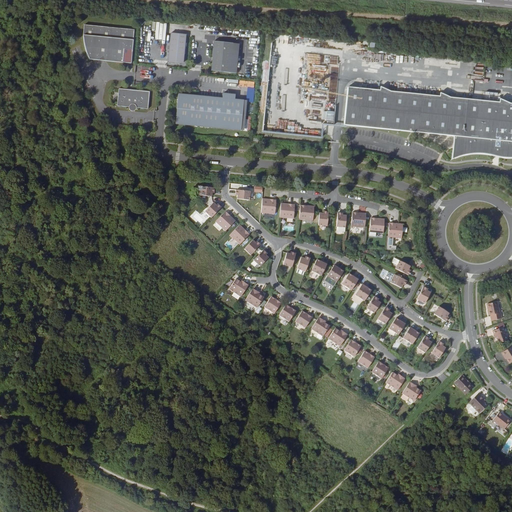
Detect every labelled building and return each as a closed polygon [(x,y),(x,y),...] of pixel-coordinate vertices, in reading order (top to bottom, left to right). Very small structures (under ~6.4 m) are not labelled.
[(136,30),(87,25),(86,36),(89,53),(91,60),(133,63),(136,30)] [(187,35),(172,33),(169,61),(184,63),(187,35)] [(232,72),(235,43),(216,41),(213,70),(232,72)] [(241,43),(235,43),(232,72),(238,73),(241,43)] [(511,104),(350,87),(346,125),(456,137),(453,160),(458,158),(475,154),(482,154),(503,158),(511,158),(511,104)] [(151,91),(121,88),(119,107),(149,109),(151,91)] [(237,99),(226,98),(180,93),(177,123),(243,130),(246,100),(237,99)] [(202,195),(214,196),(214,192),(214,191),(217,191),(217,187),(203,186),(202,195)] [(240,193),(239,195),(239,199),(251,200),(252,191),(238,189),(237,193),(240,193)] [(265,198),(263,213),(277,214),(278,200),(265,198)] [(283,202),(281,217),(296,218),(297,204),(283,202)] [(213,217),(223,207),(221,205),(219,206),(218,205),(215,203),(207,211),(213,217)] [(302,204),(301,219),(315,220),(316,206),(302,204)] [(227,231),(237,220),(227,211),(217,221),(227,231)] [(321,212),(320,225),(329,225),(331,211),(327,211),(327,213),(325,213),(321,212)] [(204,221),(203,218),(201,219),(198,212),(192,214),(195,224),(204,221)] [(347,227),(348,215),(345,215),(343,214),(343,213),(339,212),(338,226),(347,227)] [(352,226),(366,228),(368,214),(354,212),(352,226)] [(386,219),(372,217),(371,232),(385,234),(386,219)] [(391,223),(389,237),(395,238),(403,238),(405,224),(391,223)] [(241,244),(251,234),(241,224),(231,235),(241,244)] [(395,238),(389,237),(388,249),(397,250),(398,246),(394,246),(395,238)] [(252,255),(262,244),(260,242),(258,243),(257,242),(254,239),(246,249),(252,255)] [(266,253),(267,252),(265,249),(255,260),(261,266),(270,257),(267,254),(266,253)] [(294,267),(298,253),(294,252),(294,254),(292,253),(288,252),(285,264),(294,267)] [(307,271),(312,258),(309,257),(308,259),(306,258),(303,257),(299,268),(307,271)] [(323,276),(328,264),(322,261),(318,259),(313,270),(323,276)] [(397,269),(409,275),(411,272),(409,270),(410,269),(412,266),(401,261),(397,269)] [(338,281),(345,270),(342,268),(336,264),(329,275),(338,281)] [(353,290),(360,279),(354,275),(350,273),(343,284),(353,290)] [(405,283),(407,284),(409,281),(395,275),(392,283),(403,288),(404,285),(405,283)] [(249,286),(243,282),(238,279),(230,289),(242,297),(249,286)] [(365,301),(372,290),(369,288),(363,284),(356,295),(365,301)] [(427,290),(428,288),(425,286),(418,299),(426,303),(432,292),(428,291),(427,290)] [(261,294),(254,290),(247,300),(258,308),(266,298),(261,294)] [(282,302),(272,296),(266,306),(275,313),(282,302)] [(375,313),(382,303),(379,301),(377,300),(379,298),(375,296),(368,308),(375,313)] [(498,299),(488,303),(492,313),(493,313),(495,318),(506,314),(504,309),(502,309),(498,299)] [(297,310),(287,304),(280,315),(291,321),(297,310)] [(386,324),(393,313),(390,312),(388,311),(390,309),(387,307),(379,319),(386,324)] [(447,318),(448,317),(450,314),(440,307),(435,314),(447,322),(449,319),(447,318)] [(313,317),(303,310),(296,321),(306,327),(313,317)] [(327,322),(319,318),(313,328),(325,336),(332,325),(327,322)] [(400,334),(407,324),(400,320),(397,318),(390,328),(400,334)] [(496,333),(497,337),(499,342),(509,339),(504,326),(500,328),(494,330),(495,334),(496,333)] [(341,330),(336,327),(329,338),(342,345),(348,335),(341,330)] [(414,344),(420,334),(417,332),(411,328),(404,338),(414,344)] [(426,353),(433,343),(430,340),(428,339),(429,338),(426,336),(418,348),(426,353)] [(362,346),(352,339),(345,350),(356,356),(362,346)] [(442,344),(443,342),(440,341),(432,353),(440,358),(447,347),(443,345),(442,344)] [(505,354),(507,357),(510,362),(511,360),(511,346),(511,345),(502,351),(504,355),(505,354)] [(376,357),(366,350),(359,361),(369,368),(376,357)] [(390,367),(380,361),(373,372),(383,378),(390,367)] [(399,375),(394,372),(387,382),(399,390),(406,380),(399,375)] [(466,376),(463,373),(455,382),(466,393),(474,386),(466,377),(466,376)] [(410,382),(403,393),(416,400),(418,396),(419,397),(421,393),(421,392),(422,390),(417,387),(410,382)] [(483,399),(485,397),(479,392),(470,402),(479,410),(480,412),(488,404),(485,401),(483,399)] [(479,410),(470,402),(467,405),(467,406),(470,409),(470,412),(473,414),(475,414),(479,410)] [(511,420),(501,411),(494,419),(505,428),(511,420)] [(511,437),(510,437),(502,450),(509,454),(508,451),(504,448),(509,440),(509,439),(510,439),(511,439),(511,437)]
